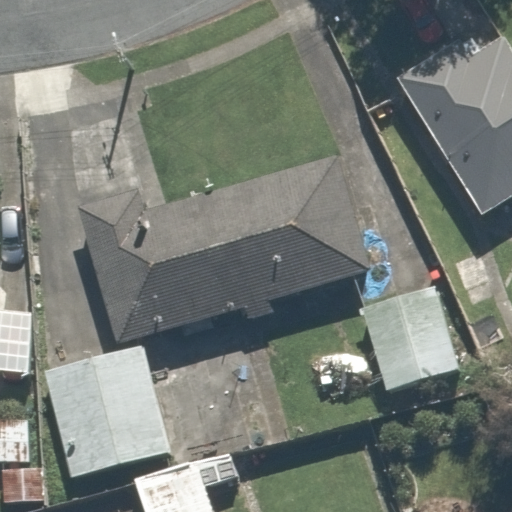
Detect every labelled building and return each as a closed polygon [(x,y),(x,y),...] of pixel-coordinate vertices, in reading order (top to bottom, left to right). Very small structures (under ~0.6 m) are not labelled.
[(511,206),(511,56),(475,34),(402,85),(484,224),(511,206)] [(109,339),(147,329),(229,307),(232,319),(282,305),(276,284),(380,256),(350,142),(76,215),(109,339)] [(458,364),(432,281),(360,303),(386,387),(458,364)] [(0,385),(25,388),(31,315),(0,313),(0,385)] [(140,341),(43,367),(71,473),(169,447),(140,341)] [(229,449),(196,456),(204,481),(236,471),(229,449)] [(196,456),(136,475),(148,511),(215,511),(204,481),(196,456)]
